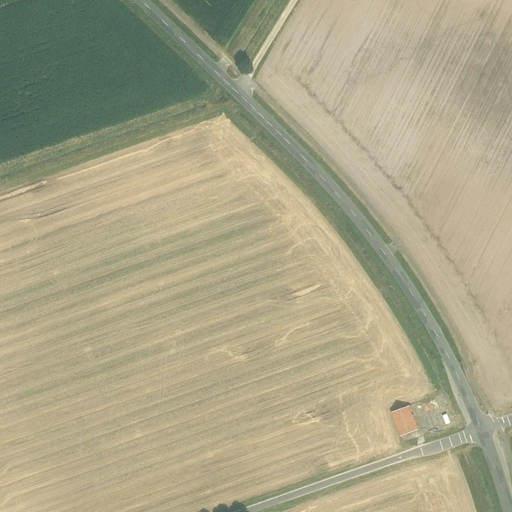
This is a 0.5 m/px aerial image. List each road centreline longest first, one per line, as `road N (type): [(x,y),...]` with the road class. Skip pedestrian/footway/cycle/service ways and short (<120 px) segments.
road 1 (tertiary): [(139,0),(350,211),(437,336),(481,430)]
road 2 (residential): [(481,430),(252,511)]
